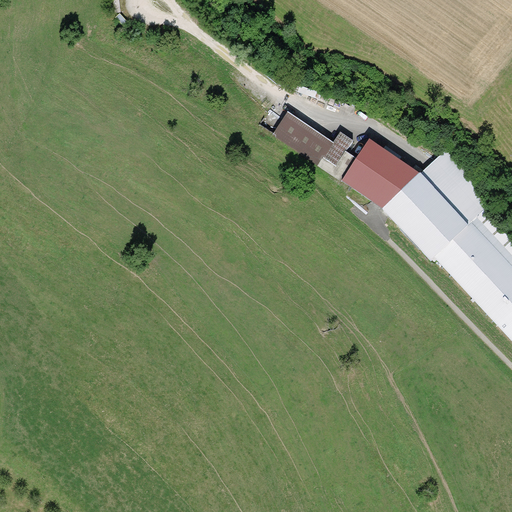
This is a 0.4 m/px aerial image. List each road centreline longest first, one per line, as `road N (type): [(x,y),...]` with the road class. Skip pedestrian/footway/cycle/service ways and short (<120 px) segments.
road 1 (track): [(147,0),(283,90),(349,116)]
road 2 (track): [(511,247),(433,159),(349,116)]
